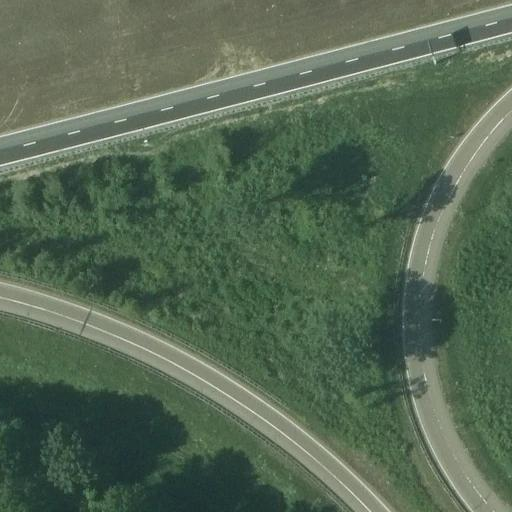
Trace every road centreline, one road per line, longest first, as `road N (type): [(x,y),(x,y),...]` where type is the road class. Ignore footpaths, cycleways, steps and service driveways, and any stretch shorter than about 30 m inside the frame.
road 1 (motorway): [(0,149),(511,19)]
road 2 (motorway): [(0,287),(116,321),(185,353),(303,434),(384,511)]
road 3 (motorway): [(481,511),(462,491),(434,430),(416,368),(413,290),(461,160),(511,107)]
